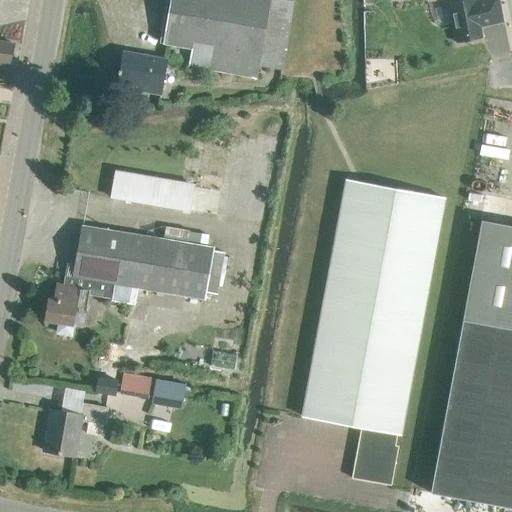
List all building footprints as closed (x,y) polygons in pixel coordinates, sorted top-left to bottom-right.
[(170,0),(163,44),(164,44),(190,49),(187,67),(256,79),(269,0),(170,0)] [(503,23),(498,0),(480,0),(475,1),(474,0),(469,0),(448,4),(456,43),(482,38),(480,27),(503,23)] [(0,42),(0,65),(9,67),(13,44),(0,42)] [(160,94),(166,61),(122,53),(117,83),(145,88),(145,91),(160,94)] [(110,199),(190,213),(195,185),(115,171),(110,199)] [(400,435),(410,385),(444,199),(345,181),(301,417),(361,428),(351,479),(391,486),(398,447),(395,446),(397,435),(400,435)] [(511,226),(481,220),(430,494),(511,508),(511,226)] [(204,292),(215,295),(223,253),(211,250),(211,248),(81,226),(72,278),(74,278),(73,288),(56,285),(53,300),(48,300),(44,321),(59,323),(57,334),(70,336),(74,310),(85,312),(88,296),(111,299),(111,301),(134,305),(137,288),(203,299),(204,292)] [(155,390),(157,380),(123,374),(119,394),(153,400),(155,390)] [(114,395),(116,385),(116,381),(97,378),(95,392),(114,395)] [(181,409),(186,385),(157,380),(155,390),(153,400),(153,404),(181,409)] [(104,425),(107,408),(82,404),(80,415),(50,410),(43,451),(74,457),(80,421),(104,425)]
